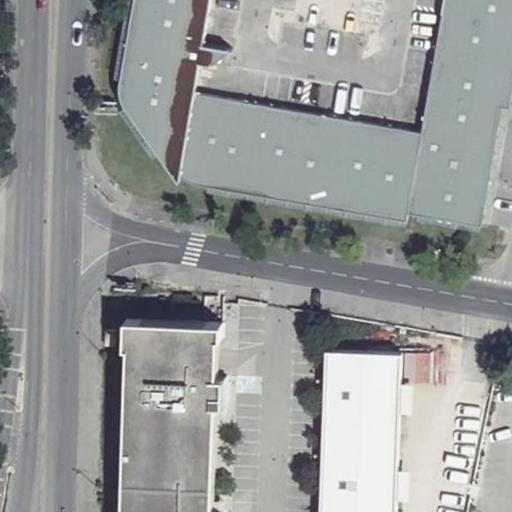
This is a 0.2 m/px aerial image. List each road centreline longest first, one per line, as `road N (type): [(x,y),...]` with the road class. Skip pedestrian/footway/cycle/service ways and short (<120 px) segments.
road 1 (unclassified): [(511,310),(65,224)]
road 2 (tertiary): [(37,0),(31,368)]
road 3 (tertiary): [(55,511),(65,224)]
road 4 (tertiary): [(65,224),(75,0)]
road 5 (tertiary): [(31,368),(20,511)]
